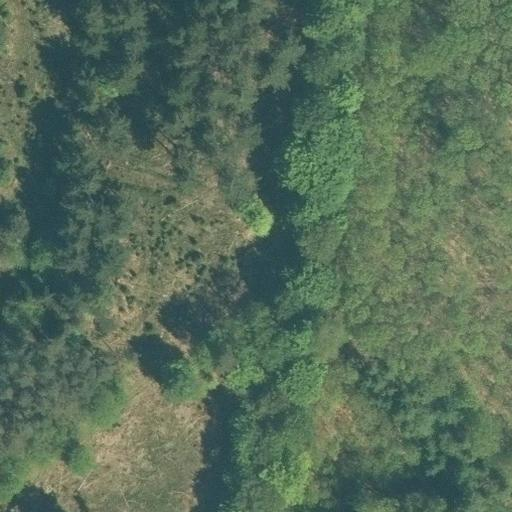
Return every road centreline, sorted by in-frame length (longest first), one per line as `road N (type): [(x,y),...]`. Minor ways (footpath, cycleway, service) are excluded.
road 1 (track): [(339,0),(291,291)]
road 2 (track): [(259,511),(291,291)]
